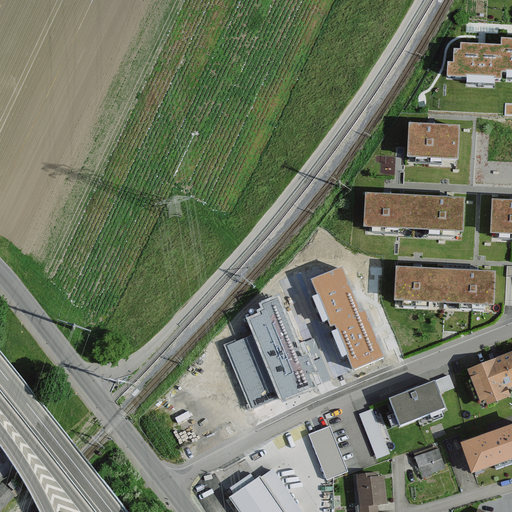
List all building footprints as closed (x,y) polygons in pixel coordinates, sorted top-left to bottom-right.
[(511,39),(502,39),(501,45),(461,43),(461,49),(453,49),(453,62),(447,61),(446,76),(502,79),(502,71),(511,71),(511,39)] [(459,131),(411,128),(409,165),(458,166),(459,131)] [(416,200),(367,199),(366,232),(413,236),(416,200)] [(465,202),(416,200),(413,236),(463,237),(465,202)] [(511,203),(493,202),(492,239),(511,239),(511,203)] [(342,265),(311,279),(349,373),(385,358),(342,265)] [(444,273),(398,273),(397,307),(443,308),(444,273)] [(496,278),(444,273),(443,308),(492,312),(496,278)] [(260,314),(248,317),(283,402),(317,387),(310,374),(316,372),(308,355),(304,357),(279,296),(261,303),(263,309),(258,310),(260,314)] [(279,399),(252,334),(224,344),(251,410),(279,399)] [(511,390),(511,355),(467,373),(482,411),(511,399),(508,392),(511,390)] [(434,385),(389,402),(399,428),(444,411),(434,385)] [(371,412),(360,417),(378,461),(389,456),(371,412)] [(330,426),(308,434),(327,480),(348,472),(330,426)] [(511,429),(461,447),(472,476),(511,462),(511,429)] [(438,449),(415,457),(423,480),(446,472),(438,449)] [(301,511),(271,470),(229,500),(237,511),(301,511)] [(382,473),(355,477),(360,511),(376,511),(376,507),(387,505),(382,473)] [(0,511),(1,511),(16,497),(3,484),(0,487),(0,511)]
